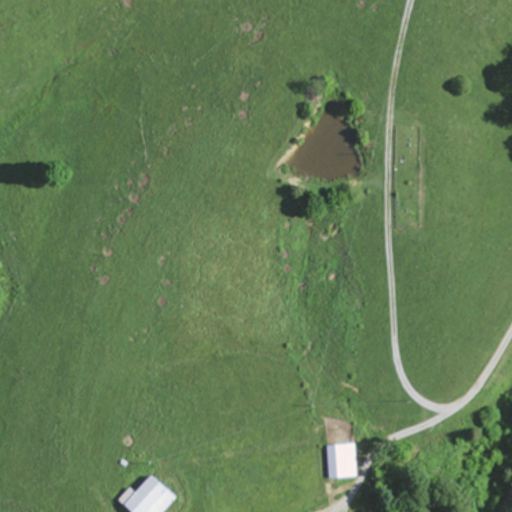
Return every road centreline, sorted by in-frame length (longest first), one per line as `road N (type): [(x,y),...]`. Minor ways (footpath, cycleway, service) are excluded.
road 1 (residential): [(385,265),(390,310),(425,227),(428,143),(422,126),(409,120),(390,130),(385,265)]
road 2 (residential): [(511,336),(470,400),(442,413),(405,384),(390,310)]
